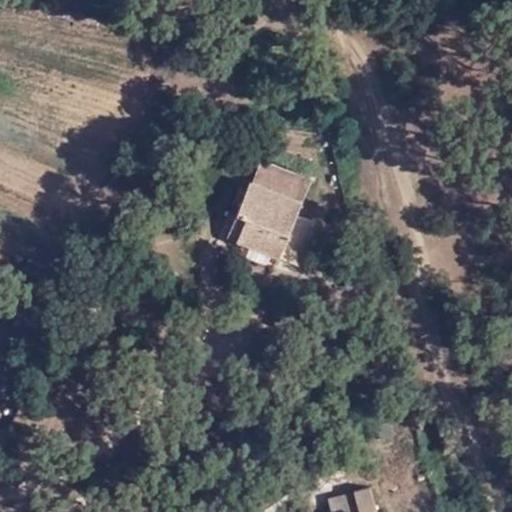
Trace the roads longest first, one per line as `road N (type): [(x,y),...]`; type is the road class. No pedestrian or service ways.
road 1 (unclassified): [(461,511),(421,391),(404,297),(337,157),(321,0)]
road 2 (unknown): [(0,463),(75,437),(229,310)]
